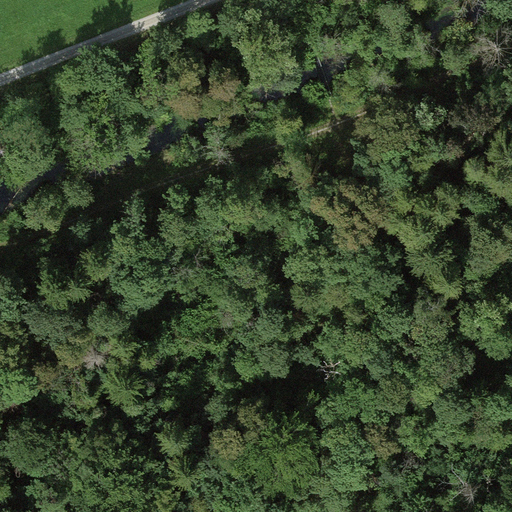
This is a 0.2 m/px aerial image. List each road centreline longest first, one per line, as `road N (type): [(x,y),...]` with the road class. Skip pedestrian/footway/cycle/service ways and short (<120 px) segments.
road 1 (track): [(511,43),(0,244)]
road 2 (track): [(341,107),(511,362)]
road 3 (track): [(209,0),(0,81)]
road 4 (track): [(341,107),(331,99),(302,12),(224,0)]
